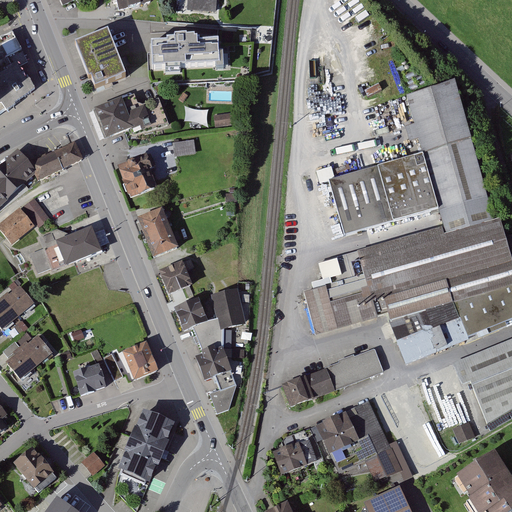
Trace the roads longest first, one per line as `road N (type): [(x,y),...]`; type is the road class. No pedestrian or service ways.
road 1 (tertiary): [(72,111),(184,382)]
road 2 (unclassified): [(412,375),(268,433),(259,489),(240,503)]
road 3 (tertiary): [(511,108),(396,0)]
road 4 (residential): [(184,382),(35,424)]
